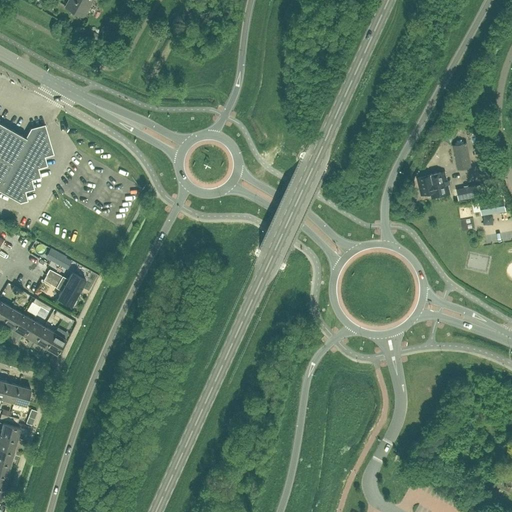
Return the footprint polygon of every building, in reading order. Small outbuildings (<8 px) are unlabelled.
[(70,0),(67,6),(84,15),(92,0),(70,0)] [(0,123),(0,154),(38,176),(36,167),(45,164),(42,155),(51,153),(43,125),(30,129),(25,137),(0,123)] [(444,138),(448,144),(459,138),(455,132),(444,138)] [(471,166),(467,142),(453,144),(458,169),(471,166)] [(38,176),(0,154),(0,189),(19,201),(25,199),(23,190),(32,187),(29,178),(38,176)] [(449,193),(444,171),(418,177),(422,195),(430,193),(431,197),(449,193)] [(479,196),(477,184),(456,189),(458,200),(479,196)] [(480,200),(482,212),(487,211),(488,213),(499,211),(498,209),(504,208),(502,196),(480,200)] [(466,229),(474,227),(473,220),(465,221),(466,229)] [(511,233),(491,235),(492,241),(511,239),(511,233)] [(46,275),(78,292),(85,280),(71,272),(68,279),(50,269),(46,275)] [(71,305),(78,292),(46,275),(43,280),(61,290),(57,297),(71,305)] [(19,293),(21,289),(13,285),(11,289),(19,293)] [(21,289),(19,293),(21,294),(18,300),(24,303),(29,294),(21,289)] [(32,301),(40,306),(43,302),(35,297),(32,301)] [(0,320),(2,322),(11,307),(0,300),(0,320)] [(50,307),(43,302),(40,306),(48,311),(50,307)] [(22,313),(11,307),(2,322),(13,328),(22,313)] [(61,318),(62,319),(64,315),(56,310),(54,314),(56,316),(53,321),(58,323),(61,318)] [(24,334),(33,319),(22,313),(13,328),(24,334)] [(72,319),(64,315),(62,319),(69,323),(72,319)] [(33,319),(24,334),(34,340),(43,325),(33,319)] [(34,340),(45,347),(54,332),(43,325),(34,340)] [(54,332),(45,347),(56,353),(65,338),(54,332)] [(6,382),(1,398),(13,401),(18,385),(6,382)] [(18,385),(13,401),(26,405),(30,388),(18,385)] [(1,413),(0,416),(0,417),(8,420),(10,415),(9,415),(11,410),(2,408),(1,413)] [(0,428),(0,434),(16,439),(20,427),(3,422),(1,429),(0,428)] [(0,447),(13,451),(16,439),(0,434),(0,447)] [(0,460),(10,463),(13,451),(0,447),(0,460)] [(0,473),(7,475),(10,463),(0,460),(0,473)] [(497,495),(491,491),(485,501),(491,505),(497,495)]
